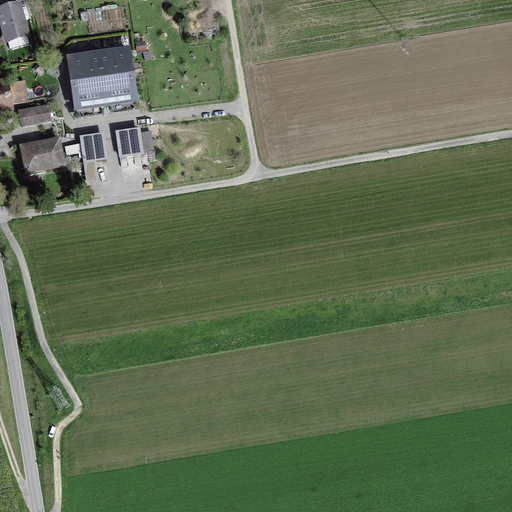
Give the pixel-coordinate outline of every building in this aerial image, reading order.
[(18,7),(0,11),(0,20),(5,38),(25,33),(18,7)] [(130,51),(67,60),(75,113),(138,104),(130,51)] [(0,109),(14,107),(9,80),(0,81),(0,109)] [(51,121),(48,107),(20,112),(22,127),(51,121)] [(140,135),(118,138),(120,157),(143,154),(140,135)] [(104,139),(81,143),(84,163),(107,159),(104,139)] [(62,140),(20,148),(25,174),(67,166),(62,140)]
